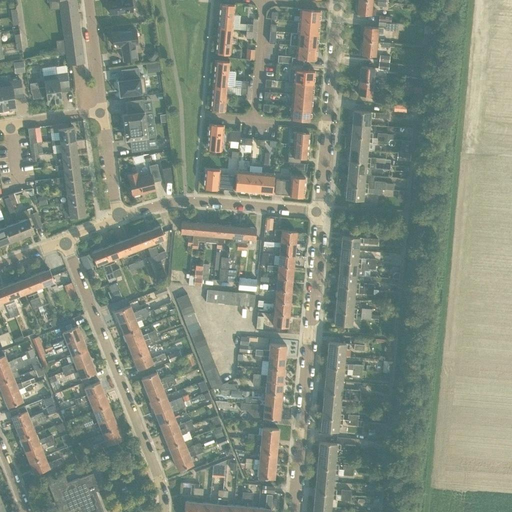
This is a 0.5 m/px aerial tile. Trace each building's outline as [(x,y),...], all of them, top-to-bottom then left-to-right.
[(75,0),(49,0),(50,9),(61,8),(63,24),(79,22),(75,0)] [(107,0),(110,14),(133,11),(132,7),(135,7),(133,0),(107,0)] [(373,1),(359,0),(357,14),(371,15),(376,15),(376,10),(372,9),(373,1)] [(218,28),(232,29),(234,5),(220,4),(218,28)] [(299,21),(319,23),(320,11),(300,9),(299,21)] [(318,35),(319,23),(299,21),(298,33),(318,35)] [(378,21),(378,26),(386,26),(385,30),(397,31),(397,23),(378,21)] [(68,64),(84,62),(79,22),(63,24),(65,40),(56,41),(58,54),(67,53),(68,64)] [(364,27),(363,41),(377,42),(378,34),(383,34),(384,28),(378,27),(378,28),(364,27)] [(230,54),(232,29),(218,28),(216,52),(230,54)] [(124,60),(137,58),(135,44),(138,44),(136,29),(112,32),(114,47),(122,46),(124,60)] [(317,47),(318,35),(298,33),(297,45),(317,47)] [(377,42),(363,41),(362,55),(376,56),(377,42)] [(316,59),(317,47),(297,45),(296,57),(292,57),(291,63),(303,64),(304,58),(316,59)] [(155,50),(153,50),(148,57),(148,59),(151,62),(154,61),(159,55),(159,52),(155,50)] [(246,52),(245,59),(253,60),(254,52),(246,52)] [(380,55),(379,62),(389,63),(390,56),(380,55)] [(213,85),(227,86),(229,62),(215,60),(213,85)] [(154,63),(146,64),(146,68),(154,67),(155,71),(159,70),(158,63),(154,63)] [(303,64),(291,63),(289,81),(294,82),(314,84),(315,71),(303,70),(303,64)] [(360,81),(373,82),(375,68),(361,67),(360,81)] [(123,80),(118,80),(120,96),(142,93),(146,92),(144,77),(139,78),(138,68),(122,70),(123,80)] [(38,82),(30,83),(31,93),(33,93),(33,98),(47,96),(48,102),(62,100),(60,88),(69,86),(67,73),(44,76),(46,86),(39,87),(38,82)] [(404,84),(423,85),(423,79),(405,77),(404,84)] [(0,82),(0,92),(2,109),(15,107),(13,94),(22,93),(20,79),(0,82)] [(373,82),(360,81),(358,95),(378,97),(379,91),(373,91),(373,82)] [(313,96),(314,84),(294,82),(293,94),(313,96)] [(225,110),(227,86),(213,85),(211,109),(225,110)] [(422,99),(423,88),(415,87),(414,98),(422,99)] [(312,108),(313,96),(293,94),(292,106),(312,108)] [(123,115),(124,127),(146,124),(144,111),(142,100),(126,102),(128,114),(124,114),(122,114),(123,115)] [(311,120),(312,108),(292,106),(290,118),(311,120)] [(418,112),(417,123),(422,123),(423,107),(415,107),(415,112),(418,112)] [(353,124),(370,125),(371,118),(374,118),(388,120),(389,114),(375,113),(354,111),(353,124)] [(67,123),(49,126),(50,128),(50,133),(58,132),(59,140),(59,141),(75,139),(75,138),(73,126),(67,127),(67,123)] [(146,124),(124,127),(126,139),(125,139),(126,140),(127,140),(131,139),(132,151),(149,149),(149,148),(157,147),(154,123),(146,124)] [(221,150),(224,125),(210,124),(207,149),(221,150)] [(370,125),(353,124),(352,136),(372,138),(373,133),(369,133),(370,125)] [(27,129),(29,143),(36,142),(34,128),(27,129)] [(289,146),(288,162),(300,163),(301,157),(307,158),(309,133),(295,132),(294,146),(289,146)] [(352,136),(351,149),(368,150),(374,151),(375,143),(376,144),(377,139),(372,138),(352,136)] [(59,140),(51,141),(52,146),(60,145),(61,152),(61,154),(77,152),(76,150),(75,139),(59,141),(59,140)] [(36,142),(29,143),(31,156),(40,155),(38,142),(36,142)] [(351,149),(349,161),(370,163),(374,163),(374,164),(391,165),(391,159),(385,159),(370,158),(367,158),(368,150),(351,149)] [(397,160),(410,161),(411,152),(397,151),(397,160)] [(61,152),(53,154),(53,158),(62,157),(63,165),(63,167),(78,165),(78,163),(77,152),(61,154),(61,152)] [(349,161),(348,174),(370,176),(370,168),(374,168),(374,164),(374,163),(370,163),(349,161)] [(128,175),(133,195),(155,190),(153,182),(161,180),(156,163),(149,165),(151,174),(138,177),(137,173),(128,175)] [(63,165),(55,166),(55,170),(63,169),(64,177),(65,179),(80,177),(80,175),(78,165),(63,167),(63,165)] [(174,181),(170,167),(163,169),(166,183),(174,181)] [(219,174),(220,170),(205,169),(204,188),(218,189),(218,188),(233,190),(234,175),(219,174)] [(248,192),(249,172),(237,170),(235,190),(248,192)] [(260,193),(262,173),(249,172),(248,192),(260,193)] [(272,194),(274,174),(262,173),(260,193),(272,194)] [(348,174),(347,186),(383,189),(394,190),(394,183),(386,183),(386,182),(374,181),(374,176),(348,174)] [(64,177),(56,178),(57,183),(65,182),(66,190),(66,192),(82,190),(82,188),(80,177),(65,179),(64,177)] [(289,195),(304,197),(305,178),(291,177),(291,181),(276,179),(275,194),(289,195)] [(383,189),(347,186),(346,199),(363,201),(364,193),(367,193),(382,194),(383,189)] [(66,190),(58,191),(59,195),(67,194),(68,202),(68,204),(83,202),(83,200),(82,190),(66,192),(66,190)] [(397,201),(406,202),(408,192),(398,191),(397,201)] [(68,202),(60,203),(60,208),(68,207),(70,217),(85,215),(83,202),(68,204),(68,202)] [(19,222),(25,236),(34,233),(29,219),(30,219),(27,210),(23,212),(26,219),(19,222)] [(31,215),(36,228),(42,226),(37,213),(34,214),(31,215)] [(7,227),(13,241),(25,236),(19,222),(16,215),(12,216),(14,224),(7,227)] [(0,221),(3,228),(0,229),(0,243),(1,246),(13,241),(7,227),(4,219),(0,220),(0,221)] [(193,239),(194,223),(182,222),(181,233),(187,234),(187,238),(193,239)] [(193,239),(192,248),(198,249),(198,241),(205,242),(206,236),(207,224),(194,223),(193,239)] [(218,236),(219,225),(207,224),(206,236),(205,242),(218,242),(218,241),(218,236)] [(224,237),(230,238),(232,226),(219,225),(218,236),(218,241),(218,242),(217,248),(222,248),(222,241),(224,241),(224,237)] [(149,231),(156,247),(160,245),(159,241),(165,239),(160,226),(149,231)] [(237,249),(241,250),(242,250),(244,227),(232,226),(230,238),(236,238),(236,242),(238,242),(237,249)] [(244,227),(242,250),(247,250),(247,239),(255,240),(256,228),(244,227)] [(274,230),(274,235),(281,235),(281,242),(296,244),(297,232),(274,230)] [(149,231),(138,235),(142,248),(147,246),(149,245),(150,247),(148,248),(151,256),(158,254),(158,253),(156,247),(149,231)] [(142,248),(138,235),(126,240),(132,255),(136,254),(135,251),(142,248)] [(341,249),(358,251),(359,243),(363,244),(363,238),(342,236),(341,249)] [(115,244),(120,256),(127,254),(128,257),(132,255),(126,240),(115,244)] [(281,242),(280,254),(295,256),(296,244),(281,242)] [(104,248),(110,264),(114,262),(113,259),(120,256),(115,244),(104,248)] [(113,271),(110,264),(104,248),(92,253),(97,265),(105,262),(106,265),(103,266),(106,274),(108,280),(115,277),(113,271)] [(341,249),(340,261),(361,263),(361,258),(358,258),(358,251),(341,249)] [(158,254),(160,259),(167,257),(165,251),(158,253),(158,254)] [(160,259),(158,254),(151,256),(153,262),(160,259)] [(279,266),(294,268),(295,256),(280,254),(279,266)] [(135,263),(137,268),(144,266),(142,260),(135,263)] [(219,280),(226,281),(227,269),(228,261),(220,260),(219,280)] [(366,264),(366,263),(361,263),(340,261),(339,274),(356,275),(364,276),(364,270),(368,270),(368,269),(375,269),(376,265),(366,264)] [(137,268),(135,263),(128,265),(130,271),(137,268)] [(194,285),(201,286),(201,285),(202,279),(203,265),(196,265),(195,270),(194,285)] [(294,268),(279,266),(279,267),(268,266),(267,271),(278,272),(277,278),(293,280),(294,268)] [(38,274),(43,287),(49,284),(51,287),(56,285),(50,269),(38,274)] [(120,269),(113,271),(115,277),(122,274),(120,269)] [(227,269),(226,281),(235,281),(236,269),(234,269),(227,269)] [(38,274),(27,278),(33,294),(38,292),(37,289),(43,287),(38,274)] [(356,275),(339,274),(338,286),(359,288),(359,283),(355,283),(356,275)] [(238,288),(256,290),(257,279),(239,277),(238,288)] [(33,294),(27,278),(15,283),(20,295),(27,293),(28,296),(33,294)] [(277,278),(276,290),(291,292),(293,280),(277,278)] [(4,287),(10,303),(15,302),(15,301),(14,298),(20,295),(15,283),(4,287)] [(116,283),(109,286),(114,299),(122,297),(116,283)] [(363,289),(363,288),(359,288),(338,286),(337,299),(354,301),(355,293),(358,294),(358,293),(373,294),(373,290),(363,289)] [(0,288),(0,303),(4,302),(10,318),(15,316),(12,308),(10,303),(4,287),(0,288)] [(155,291),(157,297),(168,292),(166,287),(155,291)] [(74,288),(68,291),(70,297),(77,295),(74,288)] [(207,302),(254,306),(256,294),(208,290),(207,302)] [(275,302),(290,303),(291,292),(276,290),(275,302)] [(223,383),(188,294),(177,298),(212,387),(223,383)] [(354,301),(337,299),(336,311),(356,314),(357,308),(353,308),(354,301)] [(15,302),(10,303),(12,308),(15,316),(20,314),(15,302)] [(275,302),(274,314),(289,315),(290,303),(275,302)] [(115,311),(119,322),(148,311),(146,307),(134,312),(131,305),(115,311)] [(119,322),(124,334),(140,328),(137,321),(150,316),(148,311),(119,322)] [(356,314),(336,311),(334,324),(351,326),(352,318),(356,319),(356,314)] [(289,315),(274,314),(273,326),(288,327),(289,315)] [(70,323),(61,327),(63,332),(72,328),(70,323)] [(53,344),(55,348),(83,337),(78,326),(72,328),(63,332),(66,339),(53,344)] [(168,331),(169,335),(184,330),(183,326),(168,331)] [(140,328),(124,334),(128,346),(157,334),(155,330),(143,335),(140,328)] [(128,346),(133,357),(149,351),(146,344),(159,339),(157,334),(128,346)] [(87,349),(83,337),(55,348),(56,353),(69,348),(72,355),(87,349)] [(240,345),(248,346),(248,338),(241,337),(240,345)] [(327,355),(344,356),(345,349),(349,349),(349,344),(328,342),(327,355)] [(255,354),(285,357),(287,345),(270,343),(269,351),(256,350),(255,354)] [(92,360),(87,349),(72,355),(75,362),(62,367),(64,371),(92,360)] [(167,355),(170,362),(182,357),(180,350),(167,355)] [(149,351),(133,357),(138,369),(153,363),(166,357),(164,353),(157,356),(157,355),(151,357),(149,351)] [(185,356),(189,366),(195,363),(191,353),(185,356)] [(268,361),(268,368),(284,369),(285,357),(255,354),(255,359),(268,361)] [(0,369),(23,361),(21,356),(8,362),(5,355),(0,356),(0,369)] [(0,369),(0,383),(14,378),(19,376),(16,369),(32,362),(35,369),(41,367),(36,355),(31,358),(23,361),(0,369)] [(352,369),(362,370),(363,365),(347,364),(344,364),(344,356),(327,355),(326,367),(347,369),(352,369)] [(92,360),(64,371),(65,376),(78,371),(81,378),(96,372),(92,360)] [(391,361),(384,360),(383,372),(390,373),(391,361)] [(326,367),(325,380),(342,381),(343,374),(352,375),(352,369),(347,369),(326,367)] [(253,379),(283,381),(284,369),(268,368),(267,375),(254,374),(253,379)] [(142,379),(146,390),(175,379),(173,374),(160,379),(157,372),(142,379)] [(0,383),(0,387),(3,395),(32,384),(32,383),(30,379),(17,385),(14,378),(0,383)] [(175,379),(146,390),(151,401),(166,395),(164,388),(176,383),(175,379)] [(283,381),(253,379),(253,384),(266,385),(265,392),(282,394),(283,381)] [(325,380),(324,392),(345,394),(350,394),(350,389),(342,388),(342,381),(325,380)] [(75,399),(76,404),(104,393),(100,381),(85,387),(88,394),(75,399)] [(223,383),(212,387),(212,388),(220,389),(228,389),(230,389),(227,381),(223,383)] [(32,384),(3,395),(8,407),(23,401),(20,394),(34,388),(32,384)] [(260,399),(260,404),(281,406),(282,394),(265,392),(265,400),(260,399)] [(324,392),(323,405),(340,406),(341,399),(344,399),(345,394),(324,392)] [(104,393),(76,404),(78,409),(91,403),(94,410),(109,404),(104,393)] [(151,401),(155,413),(175,405),(173,400),(169,402),(166,395),(151,401)] [(173,400),(175,405),(184,401),(182,397),(173,400)] [(227,401),(216,400),(219,408),(226,408),(227,401)] [(160,424),(175,418),(173,411),(185,406),(184,401),(175,405),(155,413),(160,424)] [(240,402),(240,410),(248,410),(253,416),(263,417),(280,418),(281,406),(260,404),(251,403),(245,403),(240,402)] [(94,410),(98,421),(98,422),(114,416),(109,404),(94,410)] [(25,405),(10,411),(12,416),(27,410),(25,405)] [(322,417),(342,419),(343,414),(339,413),(340,406),(323,405),(322,417)] [(12,416),(16,428),(45,416),(43,412),(30,417),(27,410),(12,416)] [(48,416),(52,425),(62,421),(58,412),(48,416)] [(47,421),(45,416),(16,428),(21,439),(36,433),(33,426),(47,421)] [(94,424),(85,427),(87,431),(100,426),(103,433),(118,427),(114,416),(98,422),(98,421),(93,423),(94,424)] [(342,419),(322,417),(320,430),(337,431),(338,424),(342,424),(342,419)] [(184,428),(193,424),(191,420),(178,425),(175,418),(160,424),(164,436),(184,428)] [(118,427),(103,433),(106,440),(93,446),(95,450),(107,445),(123,439),(118,427)] [(248,438),(278,441),(279,429),(263,427),(262,435),(248,434),(248,438)] [(184,428),(164,436),(169,447),(185,441),(191,438),(188,431),(186,432),(184,428)] [(221,428),(215,430),(216,431),(218,437),(224,435),(221,428)] [(39,440),(36,433),(21,439),(25,451),(53,439),(52,435),(39,440)] [(63,433),(57,435),(60,445),(66,443),(63,433)] [(216,440),(218,446),(228,442),(226,436),(216,440)] [(261,452),(277,453),(278,441),(248,438),(248,443),(261,444),(261,452)] [(25,451),(30,462),(45,456),(42,449),(43,449),(55,444),(53,439),(25,451)] [(187,447),(185,441),(169,447),(173,458),(202,447),(200,442),(187,447)] [(318,455),(335,456),(336,449),(340,449),(340,444),(319,442),(318,455)] [(202,447),(173,458),(178,470),(194,464),(191,456),(204,451),(202,447)] [(277,453),(261,452),(260,459),(246,458),(246,463),(276,465),(277,453)] [(318,455),(317,467),(338,469),(338,464),(335,464),(335,456),(318,455)] [(45,456),(30,462),(34,474),(50,467),(63,462),(61,458),(48,463),(45,456)] [(213,464),(213,467),(225,468),(226,460),(213,464)] [(276,465),(246,463),(245,468),(259,469),(258,476),(275,478),(276,465)] [(317,467),(316,480),(333,481),(333,479),(337,479),(337,475),(338,469),(317,467)] [(78,479),(67,483),(77,510),(78,511),(103,511),(102,509),(95,491),(99,490),(92,473),(78,479)] [(65,477),(49,484),(56,500),(50,503),(53,511),(73,511),(77,510),(67,483),(65,477)] [(315,492),(335,494),(336,489),(332,489),(333,481),(316,480),(315,492)] [(222,500),(223,490),(219,490),(218,504),(210,503),(208,511),(221,511),(222,504),(222,500)] [(314,505),(330,506),(331,499),(335,499),(335,494),(315,492),(314,505)] [(259,508),(258,511),(270,511),(272,495),(267,494),(267,501),(266,501),(265,508),(259,508)] [(208,511),(210,503),(203,503),(203,498),(198,497),(197,502),(196,511),(208,511)] [(233,511),(234,505),(227,505),(228,500),(222,500),(222,504),(221,511),(233,511)] [(183,511),(196,511),(197,502),(185,501),(183,511)]
